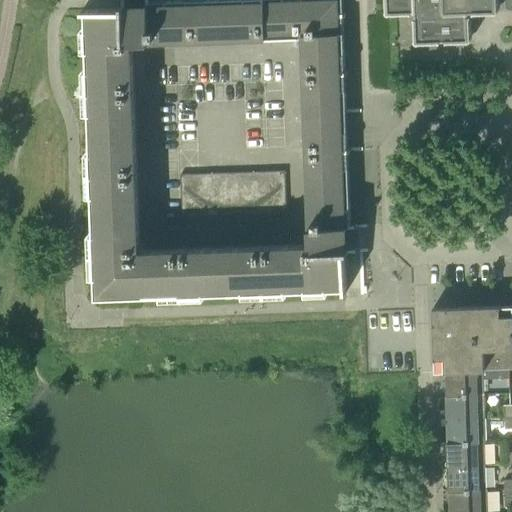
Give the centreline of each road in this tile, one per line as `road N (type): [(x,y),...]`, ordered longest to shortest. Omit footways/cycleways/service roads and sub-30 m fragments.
road 1 (residential): [(418,256),(384,225),(379,145),(387,133),(511,129)]
road 2 (residential): [(418,256),(430,511)]
